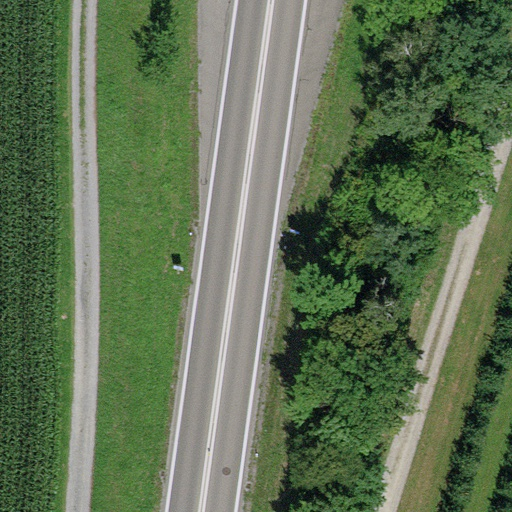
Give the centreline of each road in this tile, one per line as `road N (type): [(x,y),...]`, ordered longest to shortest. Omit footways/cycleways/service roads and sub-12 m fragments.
road 1 (trunk): [(271,0),(200,511)]
road 2 (track): [(88,0),(88,333),(75,511)]
road 3 (track): [(387,511),(511,111)]
